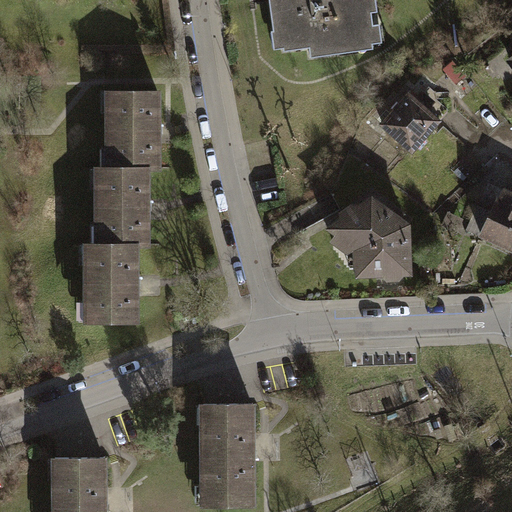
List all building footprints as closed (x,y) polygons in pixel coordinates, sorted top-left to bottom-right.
[(270,0),(270,2),(275,43),(284,42),(284,47),(309,44),(310,56),(371,48),(370,41),(380,40),(378,26),(371,26),(369,11),(375,10),(373,0),(270,0)] [(381,119),(413,149),(443,118),(411,87),(381,119)] [(106,93),(105,172),(96,172),(94,242),(85,242),(82,325),(138,327),(140,286),(141,251),(149,251),(150,210),(151,176),(159,176),(159,130),(160,93),(106,93)] [(476,205),(465,228),(511,249),(511,187),(504,183),(499,194),(495,192),(487,210),(476,205)] [(336,245),(345,252),(345,263),(348,267),(356,267),(357,276),(412,275),(411,228),(374,198),(355,210),(353,209),(341,216),(341,220),(326,230),(330,236),(328,239),(336,244),(336,245)] [(254,406),(197,405),(196,507),(254,508),(254,406)] [(108,511),(108,461),(51,461),(50,511),(108,511)]
